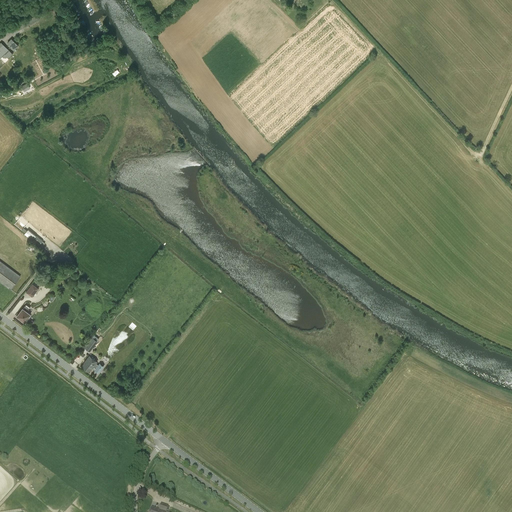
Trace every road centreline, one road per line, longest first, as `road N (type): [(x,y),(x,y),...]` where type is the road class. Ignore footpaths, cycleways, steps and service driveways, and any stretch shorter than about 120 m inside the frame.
road 1 (track): [(511,187),(331,0)]
road 2 (unclassified): [(162,440),(0,316)]
